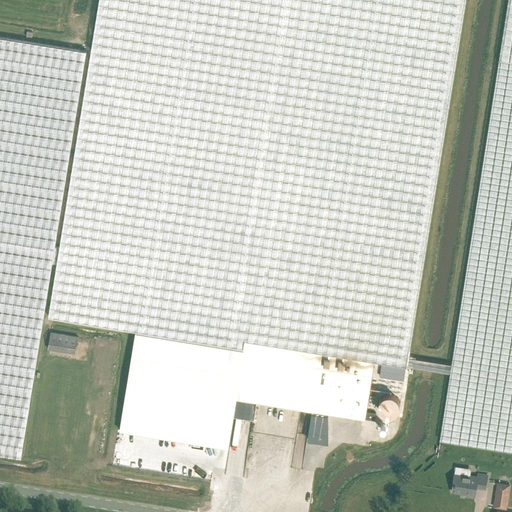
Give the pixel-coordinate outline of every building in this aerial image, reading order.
[(50,308),(49,316),(54,316),(135,330),(245,347),(246,339),(374,360),(406,365),(450,372),(452,364),(407,357),(443,136),(465,0),(99,0),(92,52),(87,79),(50,308)] [(450,372),(440,439),(511,450),(511,0),(508,0),(499,60),(452,364),(450,372)] [(0,453),(21,457),(43,315),(52,262),(55,245),(87,50),(85,50),(0,36),(0,453)] [(48,349),(41,396),(61,400),(57,420),(119,430),(191,441),(190,447),(203,449),(204,443),(228,447),(233,415),(254,419),(256,401),(300,408),(312,410),(321,412),(327,412),(365,419),(366,411),(369,393),(374,394),(375,387),(370,386),(374,360),(246,339),(245,347),(135,330),(54,316),(51,331),(78,336),(75,353),(48,349)] [(51,331),(48,349),(75,353),(78,336),(51,331)] [(379,393),(387,415),(403,409),(395,388),(379,393)] [(207,464),(207,473),(217,474),(217,464),(207,464)] [(478,476),(455,473),(452,491),(466,493),(465,495),(475,496),(476,486),(485,487),(487,475),(478,473),(478,476)]
